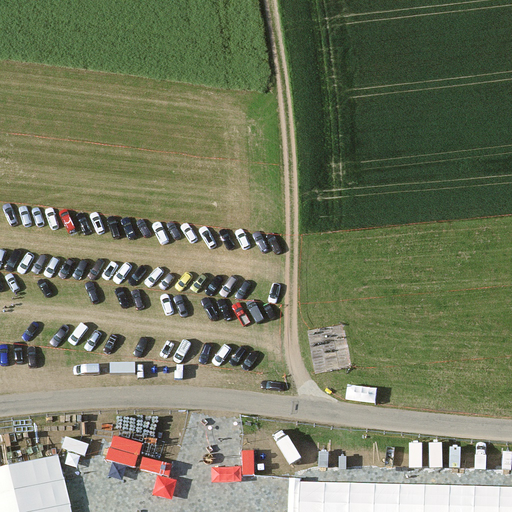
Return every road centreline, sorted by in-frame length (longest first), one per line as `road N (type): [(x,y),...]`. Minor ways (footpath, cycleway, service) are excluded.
road 1 (unclassified): [(0,406),(161,395),(511,430)]
road 2 (track): [(327,413),(291,350),(290,160),(271,0)]
